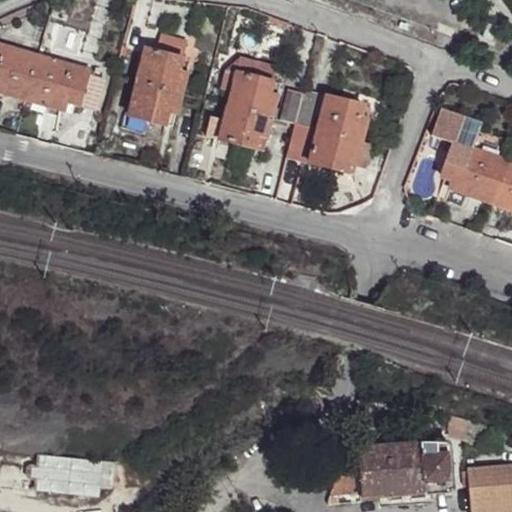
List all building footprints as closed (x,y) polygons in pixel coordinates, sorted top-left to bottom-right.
[(478,37),(489,46),(497,36),(487,27),(478,37)] [(166,36),(161,55),(183,60),(188,42),(166,36)] [(38,58),(0,47),(0,93),(26,101),(38,58)] [(148,51),(139,83),(183,95),(188,74),(181,71),(183,60),(161,55),(148,51)] [(64,55),(61,65),(78,69),(81,60),(64,55)] [(61,65),(38,58),(26,101),(64,112),(68,104),(70,97),(80,100),(88,77),(89,74),(89,73),(78,69),(61,65)] [(242,59),(231,72),(238,73),(272,83),(276,68),(242,59)] [(234,91),(238,73),(231,72),(226,90),(234,91)] [(234,91),(230,107),(271,118),(276,97),(271,95),(272,83),(238,73),(234,91)] [(103,82),(88,77),(80,100),(78,108),(94,113),(103,82)] [(183,95),(139,83),(130,117),(165,125),(169,114),(176,116),(183,95)] [(280,85),(272,83),(271,95),(276,97),(280,85)] [(279,120),(294,125),(303,94),(288,90),(279,120)] [(294,125),(319,131),(327,98),(303,92),(303,94),(294,125)] [(78,108),(80,100),(70,97),(68,104),(78,108)] [(327,98),(319,131),(362,142),(367,121),(361,118),(364,107),(327,98)] [(271,118),(230,107),(220,140),(256,150),(260,138),(265,140),(271,118)] [(370,109),(364,107),(361,118),(367,121),(370,109)] [(453,146),(445,172),(455,176),(453,183),(450,190),(491,203),(505,162),(472,150),(481,125),(441,112),(432,140),(453,146)] [(319,131),(294,125),(285,157),(311,163),(319,131)] [(362,142),(319,131),(311,163),(346,173),(350,161),(357,162),(362,142)] [(265,140),(260,138),(256,150),(262,151),(265,140)] [(373,144),(362,142),(357,162),(367,165),(373,144)] [(357,162),(350,161),(346,173),(354,175),(357,162)] [(511,163),(505,162),(491,203),(511,210),(511,163)] [(455,176),(445,172),(442,179),(453,183),(455,176)] [(356,449),(361,491),(362,495),(453,489),(449,441),(418,440),(356,445),(356,449)] [(343,451),(330,496),(361,491),(356,449),(343,451)] [(37,456),(34,490),(115,496),(118,462),(37,456)] [(511,462),(469,466),(470,478),(472,503),(511,500),(511,462)] [(511,511),(511,500),(472,503),(473,511),(511,511)]
